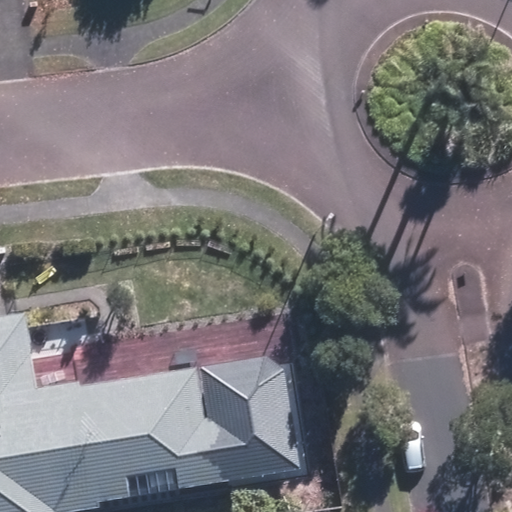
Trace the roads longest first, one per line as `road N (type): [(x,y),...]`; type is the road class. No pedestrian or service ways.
road 1 (residential): [(0,130),(280,94)]
road 2 (residential): [(457,511),(416,253)]
road 3 (residential): [(416,253),(338,219),(302,176),(280,94)]
